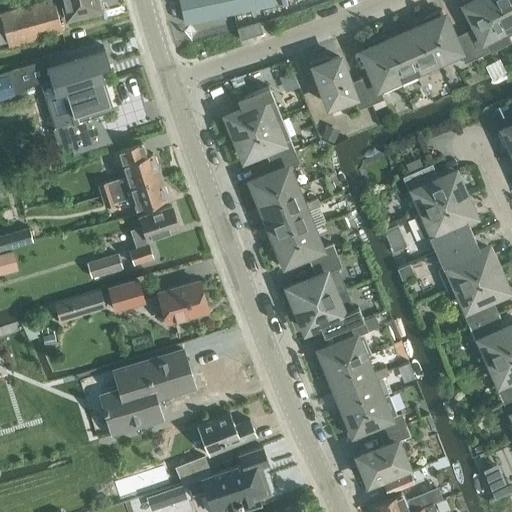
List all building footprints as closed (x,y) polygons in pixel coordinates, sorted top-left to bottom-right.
[(54,0),(48,0),(0,13),(0,43),(8,41),(9,47),(63,32),(54,0)] [(100,11),(97,0),(61,0),(67,20),(100,11)] [(273,0),(180,0),(185,22),(274,4),(273,0)] [(487,0),(461,0),(466,8),(467,7),(476,26),(464,32),(475,56),(489,49),(508,39),(502,27),(487,0)] [(487,0),(502,27),(511,21),(511,1),(511,0),(487,0)] [(442,9),(420,19),(437,59),(458,49),(464,61),(475,56),(464,32),(454,37),(445,18),(446,17),(442,9)] [(419,27),(403,34),(418,68),(415,70),(418,77),(426,74),(422,66),(437,59),(420,19),(416,21),(419,27)] [(240,40),(263,33),(260,21),(237,28),(240,40)] [(386,34),(380,37),(398,77),(414,70),(415,70),(418,68),(403,34),(388,40),(386,34)] [(380,37),(359,46),(363,54),(364,53),(372,73),(360,78),(370,104),(384,98),(379,86),(398,77),(380,37)] [(0,101),(26,94),(24,87),(51,78),(56,93),(47,96),(54,118),(70,113),(72,119),(64,121),(74,154),(105,145),(96,113),(112,108),(100,68),(110,65),(104,46),(46,64),(45,59),(0,72),(0,101)] [(329,56),(310,63),(313,73),(317,71),(329,104),(353,95),(358,109),(370,104),(360,78),(349,82),(339,57),(330,60),(329,56)] [(263,68),(249,74),(254,84),(268,79),(263,68)] [(426,74),(418,77),(421,85),(429,81),(426,74)] [(241,76),(230,81),(235,91),(245,87),(241,76)] [(281,118),(269,86),(238,98),(242,110),(227,116),(236,137),(281,118)] [(269,161),(294,150),(281,118),(236,137),(244,158),(264,150),(269,161)] [(325,124),(320,136),(332,142),(338,130),(325,124)] [(506,127),(498,131),(507,153),(511,150),(511,125),(506,128),(506,127)] [(102,194),(160,175),(157,166),(158,163),(156,157),(153,156),(152,153),(147,154),(142,141),(112,150),(117,164),(122,163),(126,175),(108,181),(108,180),(98,184),(102,194)] [(295,188),(287,167),(299,162),(294,150),(269,161),(273,172),(254,180),(253,179),(245,183),(252,199),(257,197),(259,202),(295,188)] [(414,190),(423,212),(468,192),(462,181),(460,182),(455,172),(439,179),(432,163),(402,176),(409,192),(414,190)] [(160,175),(102,194),(106,206),(115,203),(115,201),(133,195),(137,208),(167,198),(166,195),(168,193),(166,187),(163,185),(160,175)] [(305,212),(305,211),(312,209),(309,200),(302,203),(295,188),(259,202),(257,197),(252,199),(256,209),(262,207),(268,222),(303,208),(305,212)] [(468,192),(423,212),(414,216),(423,237),(428,235),(435,251),(473,235),(466,219),(474,215),(470,205),(472,203),(468,192)] [(309,200),(312,209),(320,205),(317,197),(309,200)] [(133,263),(153,256),(147,238),(179,227),(172,206),(139,216),(142,225),(131,229),(137,248),(129,250),(133,263)] [(311,228),(305,212),(303,208),(268,222),(274,237),(268,240),(272,249),(277,247),(275,242),(311,228)] [(29,227),(0,233),(0,250),(33,241),(29,227)] [(335,255),(337,255),(332,243),(320,248),(311,228),(275,242),(277,247),(272,249),(279,266),(287,263),(287,262),(307,254),(311,265),(335,255)] [(447,291),(456,286),(501,267),(495,255),(493,257),(488,246),(480,250),(473,235),(435,251),(442,267),(438,269),(447,291)] [(401,239),(389,244),(392,251),(404,246),(401,239)] [(16,249),(0,253),(0,274),(21,269),(16,249)] [(92,276),(122,266),(118,253),(87,263),(92,276)] [(311,265),(316,277),(288,288),(297,309),(346,289),(337,268),(341,266),(337,255),(335,255),(311,265)] [(409,263),(398,268),(403,280),(414,275),(409,263)] [(461,310),(469,326),(498,313),(491,297),(507,290),(503,279),(506,278),(501,267),(456,286),(466,308),(461,310)] [(138,280),(109,288),(115,309),(144,301),(138,280)] [(157,304),(156,308),(157,313),(161,316),(164,315),(166,321),(207,310),(199,281),(158,292),(161,303),(157,304)] [(53,303),(58,320),(105,306),(100,288),(53,303)] [(354,309),(346,289),(297,309),(305,330),(319,324),(323,335),(337,330),(363,319),(358,308),(354,309)] [(498,313),(469,326),(476,341),(480,339),(490,361),(511,351),(511,324),(505,328),(498,313)] [(363,319),(337,330),(342,341),(322,349),(322,348),(314,351),(321,369),(326,366),(328,371),(364,357),(355,336),(368,331),(363,319)] [(198,343),(95,373),(101,392),(98,393),(111,433),(211,403),(206,383),(208,382),(198,343)] [(502,400),(511,395),(511,351),(490,361),(499,382),(495,384),(502,400)] [(373,381),(374,381),(381,377),(379,374),(377,369),(370,372),(364,357),(328,371),(326,366),(321,369),(324,378),(330,375),(337,391),(372,377),(373,381)] [(379,374),(381,377),(385,376),(389,374),(386,366),(377,369),(379,374)] [(385,376),(381,377),(374,381),(373,381),(372,377),(337,391),(343,406),(337,408),(341,418),(346,416),(344,411),(380,396),(392,392),(385,376)] [(511,395),(502,400),(509,416),(511,414),(511,395)] [(380,434),(406,424),(401,412),(389,417),(380,396),(344,411),(346,416),(341,418),(348,435),(356,432),(355,431),(375,423),(380,434)] [(257,435),(250,418),(235,425),(230,412),(197,425),(209,454),(257,435)] [(380,434),(384,445),(359,455),(362,465),(359,466),(366,485),(376,481),(374,478),(406,465),(396,441),(410,435),(406,424),(380,434)] [(213,511),(214,511),(270,493),(261,467),(269,464),(263,445),(238,453),(241,463),(186,481),(191,494),(205,489),(213,511)] [(182,482),(194,478),(211,471),(204,455),(199,457),(175,466),(182,482)] [(511,490),(511,478),(507,480),(501,461),(486,466),(495,496),(511,490)] [(408,471),(382,482),(386,493),(412,482),(408,471)] [(183,483),(162,490),(166,502),(187,495),(183,483)] [(404,502),(400,492),(371,504),(372,507),(371,511),(408,511),(433,502),(433,503),(441,499),(436,488),(404,502)] [(439,511),(441,511),(450,509),(446,499),(436,503),(439,511)] [(433,502),(408,511),(436,511),(433,503),(433,502)] [(301,511),(298,503),(274,511),(301,511)]
